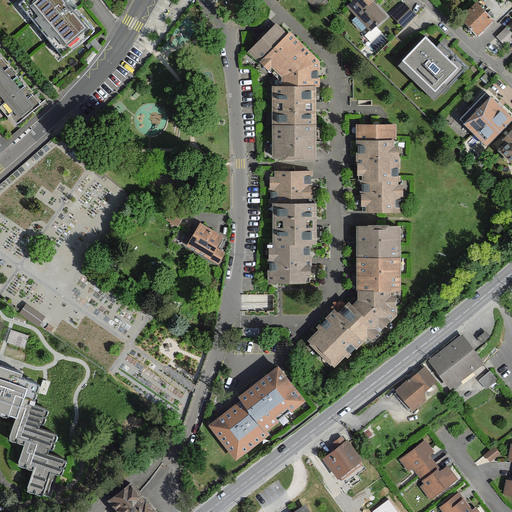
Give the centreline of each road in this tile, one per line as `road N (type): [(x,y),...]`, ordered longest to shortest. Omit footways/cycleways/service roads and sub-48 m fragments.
road 1 (residential): [(205,0),(233,76),(238,255),(228,321),(169,492)]
road 2 (primary): [(207,511),(511,272)]
road 3 (residential): [(145,0),(107,64),(10,156)]
